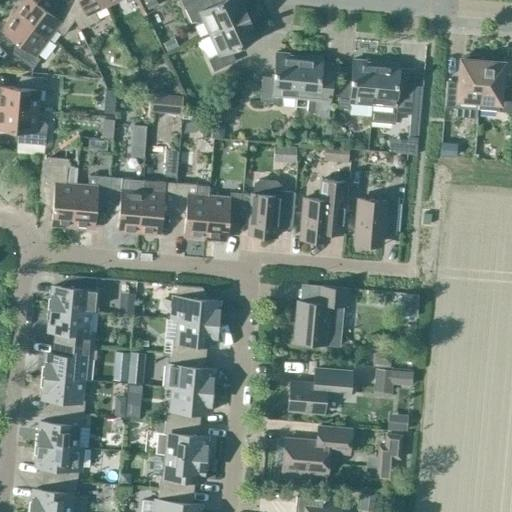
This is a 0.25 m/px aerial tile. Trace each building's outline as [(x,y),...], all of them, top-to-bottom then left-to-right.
[(18,12),(15,16),(48,39),(55,30),(62,35),(74,20),(66,4),(64,0),(38,0),(36,3),(31,0),(22,0),(17,7),(18,12)] [(73,0),(66,4),(74,20),(78,30),(98,21),(94,12),(104,7),(100,0),(73,0)] [(157,5),(154,0),(142,0),(147,10),(157,5)] [(179,0),(182,6),(190,24),(194,22),(198,23),(202,21),(208,34),(246,17),(241,5),(239,6),(235,0),(179,0)] [(48,39),(15,16),(13,19),(8,20),(1,30),(3,32),(2,33),(19,45),(12,55),(31,69),(39,60),(35,57),(48,39)] [(246,17),(208,34),(218,55),(207,60),(213,72),(235,62),(230,51),(254,39),(249,29),(252,28),(246,17)] [(167,52),(177,48),(173,40),(163,45),(167,52)] [(294,98),(298,55),(275,53),(273,79),(261,78),(259,102),(272,103),(275,105),(280,106),(281,97),(294,98)] [(298,55),(294,98),(307,99),(307,109),(310,112),(314,113),(314,118),(327,120),(330,84),(318,83),(321,57),(298,55)] [(477,109),(481,58),(463,56),(463,60),(459,60),(457,83),(446,82),(443,107),(456,109),(455,116),(476,117),(477,109)] [(497,112),(510,113),(511,92),(511,87),(500,87),(502,63),(499,63),(499,60),(481,58),(477,109),(497,110),(497,112)] [(338,84),(336,108),(349,110),(349,115),(370,117),(371,105),(375,62),(352,60),(350,85),(338,84)] [(370,117),(369,121),(394,123),(395,113),(406,114),(410,114),(413,86),(396,84),(398,67),(398,64),(375,62),(371,105),(370,117)] [(169,71),(158,75),(162,86),(173,82),(169,71)] [(121,79),(125,89),(140,82),(135,73),(121,79)] [(0,108),(37,112),(38,101),(43,101),(44,91),(45,79),(20,77),(19,88),(0,86),(0,108)] [(115,90),(106,89),(105,103),(114,104),(115,90)] [(136,116),(136,93),(123,92),(123,115),(136,116)] [(149,112),(165,113),(166,95),(150,94),(149,112)] [(37,112),(0,108),(0,130),(16,132),(15,143),(44,146),(46,123),(36,122),(37,112)] [(100,134),(101,116),(90,116),(90,134),(100,134)] [(103,119),(102,137),(113,138),(114,120),(103,119)] [(192,121),(187,121),(184,131),(197,130),(192,121)] [(133,125),(132,136),(145,137),(146,126),(133,125)] [(212,125),(211,137),(223,138),(224,126),(212,125)] [(305,144),(306,131),(294,130),(293,143),(305,144)] [(397,152),(407,153),(407,141),(401,140),(397,144),(397,152)] [(454,144),(440,143),(439,156),(453,157),(454,144)] [(395,161),(395,162),(395,163),(396,163),(396,164),(397,164),(397,165),(398,165),(399,166),(400,166),(401,166),(401,165),(402,165),(403,165),(403,164),(404,163),(404,162),(404,161),(404,160),(404,159),(403,159),(403,158),(402,157),(401,157),(400,157),(399,157),(398,157),(397,157),(397,158),(396,158),(396,159),(395,160),(395,161)] [(72,224),(75,184),(65,184),(67,159),(47,158),(41,162),(37,201),(52,202),(50,223),(52,223),(52,226),(64,227),(67,224),(72,224)] [(75,184),(72,224),(76,225),(79,229),(91,230),(92,226),(93,226),(95,206),(107,207),(109,178),(88,176),(87,185),(75,184)] [(110,176),(109,178),(107,207),(118,208),(116,228),(118,228),(118,232),(130,233),(134,230),(138,230),(141,190),(142,190),(143,181),(143,180),(110,176)] [(294,193),(280,192),(280,184),(276,179),(258,178),(253,182),(252,194),(252,195),(250,209),(248,235),(274,237),(275,228),(291,230),(294,193)] [(327,233),(343,235),(347,182),(320,180),(318,200),(303,199),(300,240),(326,242),(327,233)] [(141,190),(138,230),(142,230),(145,234),(158,235),(158,232),(160,232),(161,212),(173,213),(175,188),(175,184),(143,181),(142,190),(141,190)] [(175,188),(173,213),(184,214),(182,234),(184,234),(184,238),(196,239),(200,235),(204,236),(208,196),(208,186),(196,185),(175,184),(175,188)] [(208,196),(204,236),(208,236),(212,240),(224,241),(224,237),(226,238),(228,217),(239,218),(240,208),(241,194),(229,193),(229,198),(208,196)] [(241,194),(240,208),(250,209),(252,195),(241,194)] [(395,235),(398,198),(384,197),(383,201),(358,199),(354,240),(381,243),(382,234),(395,235)] [(52,286),(50,308),(87,312),(96,313),(98,288),(94,287),(95,278),(70,276),(69,288),(52,286)] [(170,320),(178,320),(215,323),(217,301),(200,300),(201,288),(176,286),(175,297),(172,297),(170,320)] [(296,301),(293,342),(339,346),(343,306),(345,306),(346,292),(319,290),(317,303),(296,301)] [(134,293),(122,292),(120,313),(132,314),(134,293)] [(403,293),(401,315),(416,316),(418,294),(403,293)] [(64,344),(89,346),(90,333),(85,333),(87,312),(50,308),(48,330),(65,332),(64,344)] [(171,340),(170,353),(195,356),(196,350),(205,350),(206,344),(213,345),(215,323),(178,320),(176,341),(171,340)] [(45,354),(43,376),(81,380),(88,381),(90,360),(94,360),(96,347),(89,346),(64,344),(62,356),(45,354)] [(373,351),(372,364),(390,366),(391,353),(373,351)] [(114,352),(113,366),(126,367),(127,353),(114,352)] [(172,388),(209,391),(211,369),(194,367),(195,356),(170,353),(169,365),(166,365),(164,388),(172,388)] [(128,367),(126,381),(141,382),(143,368),(128,367)] [(286,410),(322,412),(324,394),(347,396),(349,372),(314,369),(313,384),(289,382),(286,410)] [(374,378),(390,379),(390,370),(374,369),(374,378)] [(58,400),(57,412),(82,414),(83,401),(79,400),(81,380),(43,376),(41,398),(58,400)] [(164,421),(189,423),(190,411),(207,413),(209,391),(172,388),(170,409),(165,408),(164,421)] [(124,404),(124,409),(123,416),(137,417),(138,405),(124,404)] [(113,408),(113,416),(123,416),(124,409),(113,408)] [(37,444),(74,447),(76,426),(81,427),(82,414),(57,412),(56,424),(39,422),(37,444)] [(389,413),(388,428),(403,430),(405,415),(389,413)] [(156,433),(154,454),(166,455),(203,459),(205,437),(188,435),(189,423),(164,421),(163,434),(156,433)] [(281,471),(325,475),(327,452),(347,453),(349,430),(317,427),(316,441),(284,439),(281,471)] [(399,458),(401,435),(385,433),(383,455),(399,458)] [(74,447),(37,444),(35,466),(52,467),(51,479),(76,482),(77,470),(80,470),(82,447),(74,447)] [(154,454),(152,475),(159,476),(158,489),(183,491),(184,479),(201,481),(203,459),(166,455),(154,454)] [(120,473),(120,482),(129,483),(129,478),(125,474),(120,473)] [(33,490),(31,511),(35,511),(68,511),(70,494),(75,495),(76,482),(51,479),(50,491),(33,490)] [(154,501),(153,511),(198,511),(199,505),(182,503),(183,491),(158,489),(157,501),(154,501)] [(377,510),(378,494),(362,493),(361,509),(377,510)] [(138,511),(139,497),(128,496),(127,511),(138,511)] [(350,511),(351,502),(295,497),(293,511),(350,511)]
